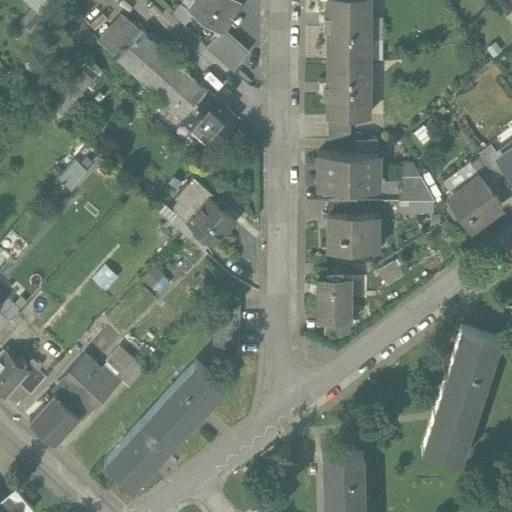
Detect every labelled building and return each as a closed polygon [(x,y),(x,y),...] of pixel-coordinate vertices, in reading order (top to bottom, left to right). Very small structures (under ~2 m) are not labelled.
[(59,0),(80,20),(98,0),(59,0)] [(237,0),(192,0),(187,7),(221,32),(222,31),(222,30),(221,29),(230,18),(231,18),(232,17),(228,14),(237,0)] [(329,0),(329,13),(325,13),(325,26),(329,26),(329,58),(369,58),(368,0),(329,0)] [(247,53),(222,31),(221,32),(205,48),(232,72),(247,53)] [(204,91),(138,32),(114,58),(180,118),(204,91)] [(41,103),(54,115),(97,69),(84,57),(41,103)] [(369,58),(329,58),(329,83),(324,83),(324,96),(328,96),(328,114),(351,114),(368,114),(369,58)] [(181,118),(210,144),(234,118),(204,92),(181,118)] [(351,114),(328,114),(328,140),(351,140),(351,114)] [(379,140),(357,140),(357,151),(379,152),(379,140)] [(499,154),(491,143),(478,151),(480,155),(495,176),(506,169),(497,155),(499,154)] [(511,144),(499,154),(497,155),(506,169),(511,176),(511,144)] [(357,151),(319,151),(319,187),(374,187),(379,182),(379,152),(357,151)] [(495,176),(480,155),(469,163),(477,175),(479,174),(479,173),(486,183),(495,176)] [(55,173),(77,195),(94,179),(72,156),(55,173)] [(446,197),(468,228),(501,205),(486,183),(479,174),(477,175),(446,197)] [(421,176),(400,176),(400,200),(435,200),(421,176)] [(233,224),(191,185),(170,208),(212,247),(233,224)] [(357,212),(357,211),(328,211),(328,213),(331,213),(331,223),(328,223),(328,235),(334,235),(334,247),(357,247),(357,235),(378,235),(378,213),(357,212)] [(208,244),(181,218),(173,227),(181,235),(200,253),(208,244)] [(344,275),(319,275),(319,318),(326,318),(350,318),(352,318),(352,297),(344,297),(344,275)] [(236,299),(215,298),(213,351),(235,352),(236,299)] [(0,313),(0,330),(8,322),(0,313)] [(350,318),(326,318),(326,333),(350,333),(350,318)] [(452,360),(436,410),(435,409),(431,420),(433,420),(425,445),(423,444),(423,446),(462,459),(463,457),(458,455),(462,443),(467,445),(468,443),(465,442),(474,412),(477,413),(478,411),(473,409),(477,397),(482,398),(482,396),(478,395),(481,383),(486,384),(487,383),(484,382),(494,351),(497,352),(497,350),(492,348),(496,336),(501,338),(502,336),(462,323),(461,325),(463,326),(455,349),(454,349),(451,360),(452,360)] [(27,369),(4,348),(0,351),(0,392),(4,396),(17,382),(28,370),(27,369)] [(67,379),(50,396),(46,392),(37,403),(41,407),(28,419),(54,442),(91,401),(96,406),(118,382),(108,373),(109,372),(102,365),(99,368),(83,353),(63,375),(67,379)] [(144,370),(133,359),(117,377),(128,387),(144,370)] [(139,421),(113,450),(114,451),(105,462),(104,461),(103,461),(130,485),(221,383),(193,361),(192,362),(193,363),(184,373),(183,372),(158,400),(159,401),(140,422),(139,421)] [(46,377),(32,364),(27,369),(28,370),(17,382),(30,394),(46,377)] [(366,448),(323,450),(324,452),(326,452),(326,479),(324,479),(325,490),(327,490),(327,511),(363,511),(363,500),(367,500),(367,498),(363,498),(362,465),(366,465),(366,463),(362,463),(362,451),(366,451),(366,448)] [(0,511),(28,511),(32,509),(15,486),(0,497),(0,511)]
